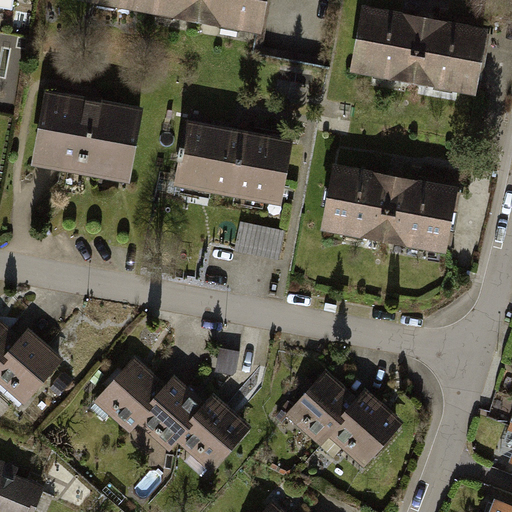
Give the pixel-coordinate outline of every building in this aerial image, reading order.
[(0,0),(0,9),(8,12),(10,0),(0,0)] [(285,0),(80,0),(78,10),(273,54),(285,0)] [(379,7),(363,74),(486,102),(501,35),(379,7)] [(149,113),(53,94),(39,168),(135,186),(149,113)] [(303,153),(200,133),(187,198),(291,218),(303,153)] [(351,169),(335,237),(460,266),(476,198),(351,169)] [(0,328),(0,394),(11,383),(38,408),(70,372),(37,343),(28,353),(0,328)] [(135,370),(104,412),(145,443),(153,433),(195,464),(203,453),(235,476),(265,435),(225,406),(219,413),(184,387),(175,399),(135,370)] [(337,389),(303,426),(339,459),(351,447),(378,472),(410,436),(378,407),(368,417),(337,389)] [(511,461),(511,430),(501,458),(511,461)] [(0,470),(0,511),(45,511),(52,502),(0,470)] [(511,511),(511,508),(490,500),(485,511),(511,511)]
